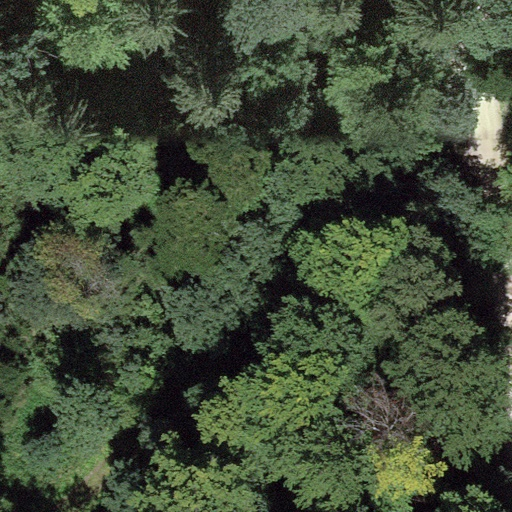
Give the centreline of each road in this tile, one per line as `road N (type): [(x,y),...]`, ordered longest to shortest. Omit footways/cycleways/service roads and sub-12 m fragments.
road 1 (track): [(485,120),(60,511)]
road 2 (track): [(467,0),(511,295)]
